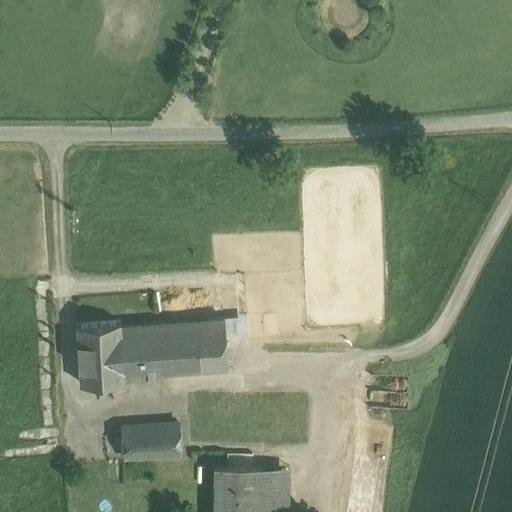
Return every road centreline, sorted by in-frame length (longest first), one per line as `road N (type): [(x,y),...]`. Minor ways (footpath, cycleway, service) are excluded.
road 1 (track): [(55,135),(70,395),(113,412),(189,380),(277,376),(395,355),(432,339),(511,201)]
road 2 (unclassified): [(0,135),(289,134),(511,120)]
